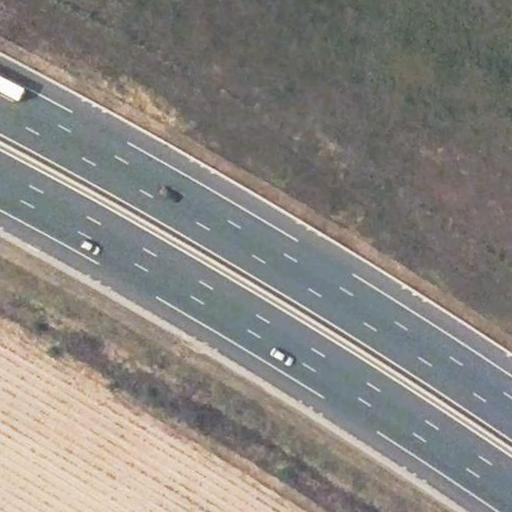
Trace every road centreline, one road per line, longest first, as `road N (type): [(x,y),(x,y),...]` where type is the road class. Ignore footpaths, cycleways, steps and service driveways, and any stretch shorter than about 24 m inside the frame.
road 1 (motorway): [(0,179),(261,327),(511,487)]
road 2 (motorway): [(511,408),(88,147),(0,102)]
